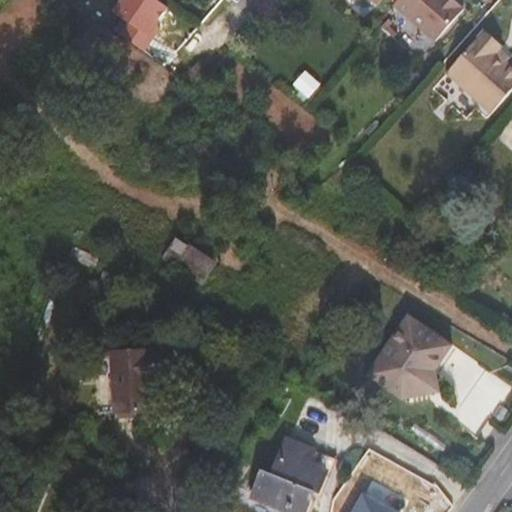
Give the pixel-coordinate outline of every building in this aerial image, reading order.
[(129,21),(121,33),(146,50),(175,7),(164,0),(122,0),(115,12),(129,21)] [(453,0),(403,0),(398,6),(439,43),(467,12),(453,0)] [(489,31),(451,73),(494,112),(511,92),(511,64),(499,53),(506,46),(489,31)] [(199,140),(189,157),(211,167),(220,150),(199,140)] [(178,239),(165,259),(204,284),(217,264),(178,239)] [(454,346),(409,315),(374,367),(419,397),(441,393),(437,371),(454,346)] [(115,414),(154,412),(153,384),(170,384),(169,350),(112,352),(115,414)] [(419,397),(374,367),(368,376),(403,400),(419,397)] [(316,451),(288,439),(273,475),(263,471),(252,499),(268,505),(285,511),(307,511),(315,492),(320,494),(329,471),(310,463),(316,451)] [(401,511),(366,492),(353,511),(401,511)]
